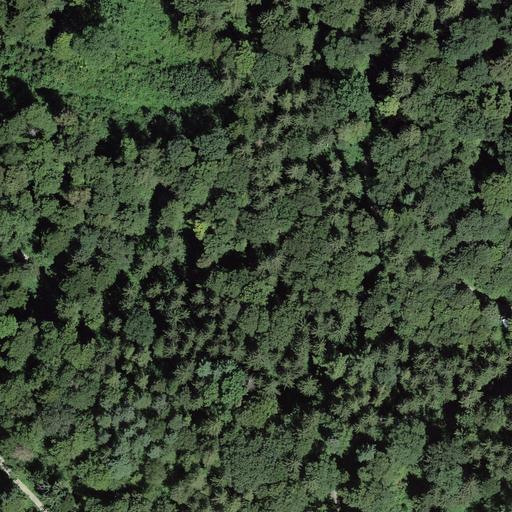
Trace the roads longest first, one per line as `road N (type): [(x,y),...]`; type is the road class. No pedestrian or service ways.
road 1 (track): [(467,0),(456,42),(380,136),(364,173),(371,207),(394,242),(499,305),(509,353),(504,390),(464,417),(358,452),(338,472),(341,511)]
road 2 (track): [(0,243),(42,271),(51,300),(49,323),(0,382)]
